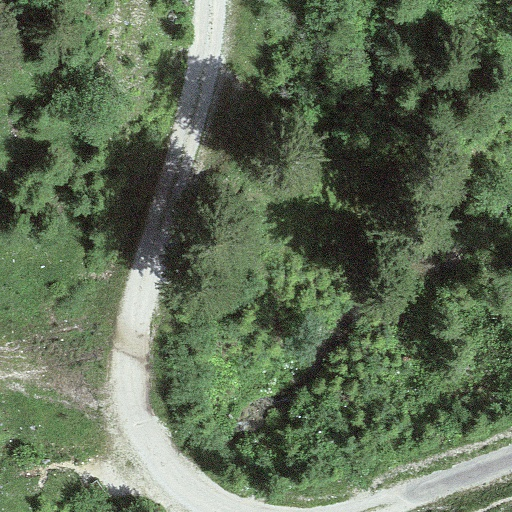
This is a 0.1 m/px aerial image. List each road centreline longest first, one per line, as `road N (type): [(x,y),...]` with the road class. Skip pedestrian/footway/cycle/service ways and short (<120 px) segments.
road 1 (track): [(212,0),(202,95),(126,373),(142,443),(164,472),(229,511)]
road 2 (track): [(365,511),(511,456)]
